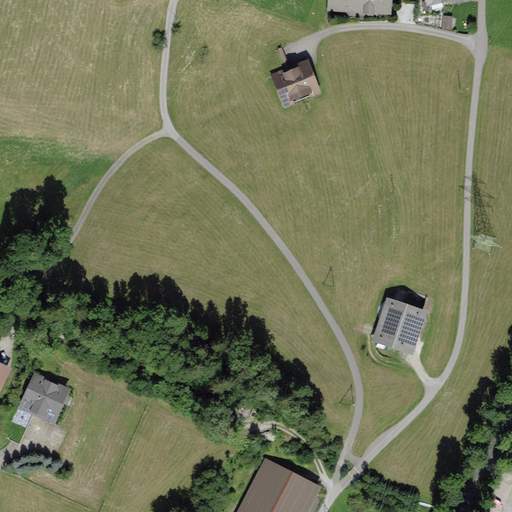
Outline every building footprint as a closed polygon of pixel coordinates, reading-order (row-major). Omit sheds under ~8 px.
[(343,8),(360,9),(360,8),(388,10),(388,0),(330,0),(330,10),(343,11),(343,8)] [(317,94),(305,64),(287,71),(278,45),(259,52),(267,73),(274,71),(288,106),(317,94)] [(391,303),(378,339),(403,348),(408,336),(413,338),(421,314),(391,303)] [(18,397),(7,419),(23,427),(32,409),(51,419),(64,392),(36,379),(26,401),(18,397)] [(302,511),(314,488),(268,465),(243,511),(302,511)]
